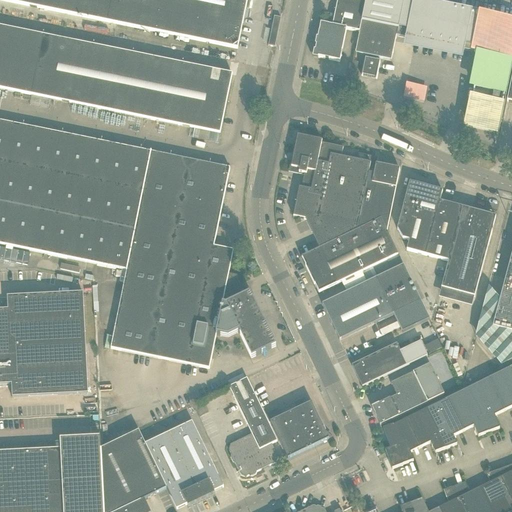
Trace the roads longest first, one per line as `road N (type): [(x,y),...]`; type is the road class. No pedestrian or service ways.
road 1 (tertiary): [(355,443),(259,223),(277,98)]
road 2 (tertiary): [(277,98),(511,188)]
road 3 (unknown): [(309,341),(118,425)]
road 4 (unclassified): [(355,443),(381,488),(392,492),(511,448)]
road 5 (tertiary): [(244,511),(340,467),(355,443)]
